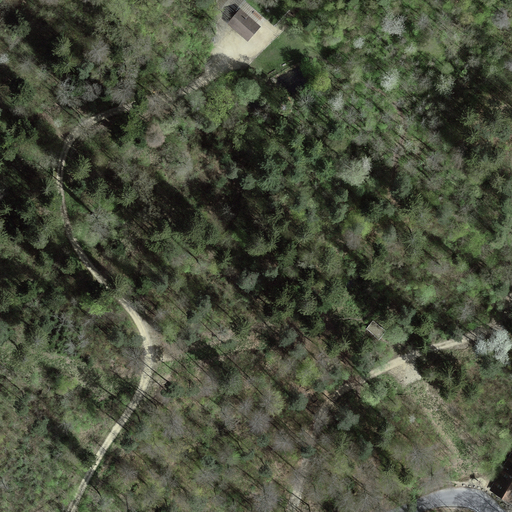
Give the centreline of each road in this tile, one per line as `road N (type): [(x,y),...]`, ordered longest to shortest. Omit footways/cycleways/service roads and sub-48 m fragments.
road 1 (track): [(69,511),(145,388),(151,349),(67,223),(61,155),(81,126)]
road 2 (track): [(511,306),(500,322),(334,395),(317,418),(285,511)]
road 3 (track): [(81,126),(171,97),(271,37)]
